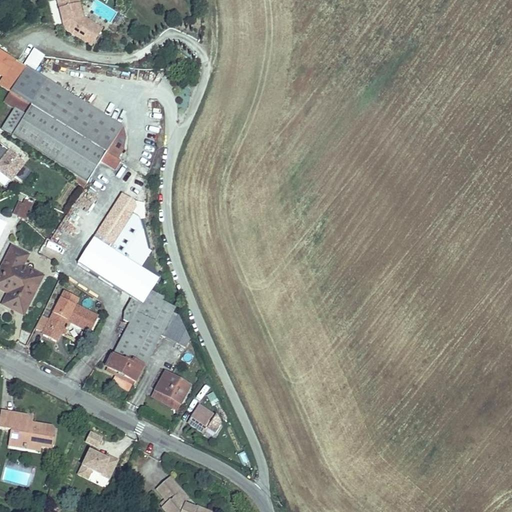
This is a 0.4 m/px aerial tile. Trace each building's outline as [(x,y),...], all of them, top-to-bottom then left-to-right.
[(80,12),(77,0),(56,0),(61,18),(64,17),(65,21),(63,24),(89,41),(100,24),(80,12)] [(28,54),(26,58),(36,65),(39,61),(28,54)] [(8,85),(29,99),(77,130),(103,148),(117,157),(124,144),(125,134),(122,122),(36,65),(26,58),(8,85)] [(0,96),(22,110),(29,99),(8,85),(0,95),(0,96)] [(77,130),(29,99),(22,110),(9,131),(74,173),(84,179),(98,156),(103,148),(77,130)] [(0,168),(7,174),(22,157),(0,138),(0,168)] [(117,157),(103,148),(98,156),(113,165),(118,157),(117,157)] [(84,179),(74,173),(70,178),(79,184),(84,179)] [(167,341),(178,320),(172,317),(175,311),(166,306),(157,300),(152,297),(160,282),(141,270),(150,254),(143,222),(132,216),(137,210),(135,202),(120,193),(77,265),(137,301),(131,323),(136,326),(111,369),(136,384),(163,339),(167,341)] [(10,210),(19,215),(27,200),(21,196),(20,199),(17,198),(10,210)] [(48,242),(43,254),(60,260),(65,247),(48,242)] [(0,292),(0,304),(7,309),(16,292),(22,295),(32,276),(12,265),(19,252),(5,244),(0,252),(0,291),(0,292)] [(43,314),(36,311),(32,317),(27,328),(35,332),(34,334),(47,339),(58,317),(81,328),(89,309),(65,299),(67,291),(55,286),(43,314)] [(16,292),(7,309),(14,312),(22,295),(16,292)] [(159,296),(157,300),(166,306),(168,301),(159,296)] [(181,322),(178,320),(167,341),(187,352),(192,344),(181,322)] [(157,368),(146,386),(172,399),(182,380),(157,368)] [(172,399),(146,386),(143,393),(168,406),(172,399)] [(185,411),(204,422),(212,408),(193,398),(185,411)] [(18,433),(17,443),(30,444),(30,436),(41,438),(51,440),(53,421),(38,418),(24,417),(25,407),(0,403),(0,421),(8,423),(6,431),(18,433)] [(38,418),(25,407),(24,417),(38,418)] [(5,441),(17,443),(18,433),(6,431),(5,441)] [(97,448),(101,437),(86,432),(82,443),(97,448)] [(30,436),(30,444),(40,446),(41,438),(30,436)] [(105,488),(116,463),(86,449),(75,475),(105,488)] [(208,511),(210,508),(194,501),(191,505),(180,499),(183,493),(166,472),(153,483),(164,498),(159,503),(165,511),(208,511)]
